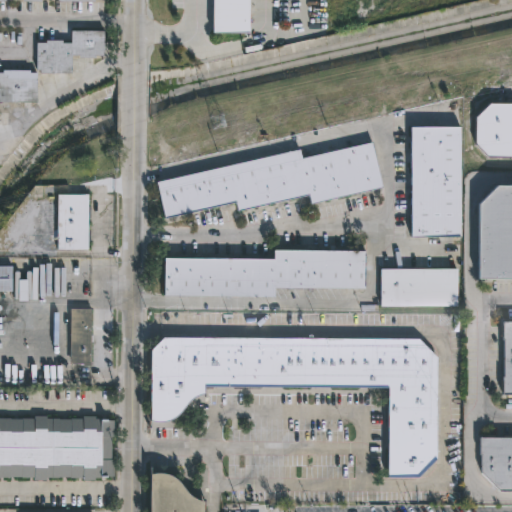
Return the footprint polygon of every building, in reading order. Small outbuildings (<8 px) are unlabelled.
[(248,0),(248,36),(211,35),(211,0),(248,0)] [(104,42),(104,55),(95,55),(95,58),(80,58),(80,55),(72,55),(72,74),(40,74),(40,70),(36,70),(36,43),(45,43),(45,41),(63,41),(63,43),(71,43),(71,31),(104,31),(104,42)] [(29,70),(29,73),(36,73),(36,102),(0,102),(0,73),(2,73),(2,70),(29,70)] [(511,159),(483,159),(471,145),(471,118),(485,105),(511,105),(511,159)] [(460,238),(409,238),(409,128),(459,128),(460,238)] [(367,143),(378,189),(306,205),(304,196),(233,212),(231,202),(160,218),(152,183),(296,150),(298,159),(367,143)] [(511,282),(479,282),(479,205),(497,187),(511,187),(511,282)] [(83,250),(53,250),(53,196),(83,196),(83,250)] [(274,298),(163,296),(163,259),(273,261),(273,252),(365,253),(365,290),(274,288),(274,298)] [(8,292),(0,292),(0,267),(8,267),(8,292)] [(397,307),(380,307),(380,270),(457,270),(457,307),(397,307)] [(88,308),(87,365),(80,365),(80,363),(66,363),(67,308),(88,308)] [(511,393),(499,393),(499,324),(511,324),(511,393)] [(437,356),(436,458),(417,477),(387,477),(388,390),(204,389),(204,396),(191,401),(174,419),(162,424),(149,422),(150,352),(162,339),(422,341),(437,356)] [(92,415),(92,418),(111,420),(111,436),(108,436),(110,476),(94,476),(94,480),(80,480),(80,477),(43,477),(43,480),(30,480),(30,476),(0,476),(0,417),(18,418),(30,417),(30,415),(43,415),(43,417),(55,418),(79,418),(79,415),(92,415)] [(511,490),(494,491),(477,472),(475,436),(511,436),(511,490)] [(203,511),(148,511),(149,473),(159,471),(170,474),(178,481),(190,494),(203,500),(203,511)]
